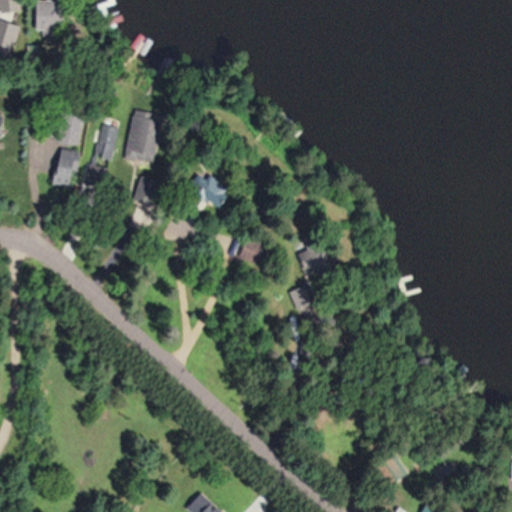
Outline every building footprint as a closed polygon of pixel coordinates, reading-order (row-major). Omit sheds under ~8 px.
[(169,116),(142,110),(131,159),(158,165),(169,116)] [(0,137),(0,138),(13,138),(13,126),(0,126),(0,137)] [(86,145),(88,132),(66,129),(64,141),(86,145)] [(79,186),(81,166),(66,164),(64,184),(79,186)] [(205,202),(218,198),(221,206),(233,202),(224,172),(198,181),(205,202)] [(143,200),(160,201),(161,180),(144,179),(143,200)] [(244,255),(262,265),(271,248),(254,239),(244,255)]
